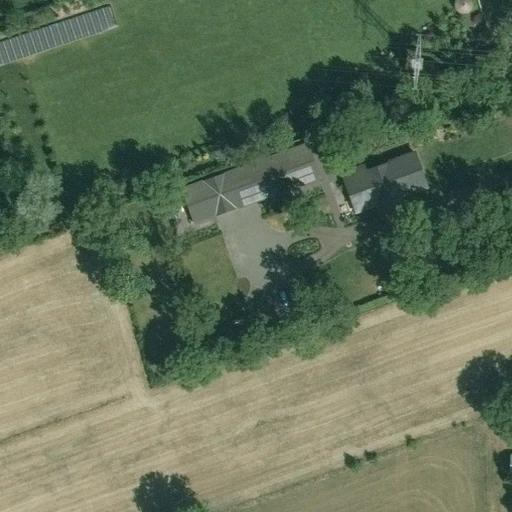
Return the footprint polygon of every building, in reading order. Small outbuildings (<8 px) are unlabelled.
[(480,74),(511,63),(511,60),(508,47),(474,58),(480,74)] [(453,85),(476,78),(473,67),(450,74),(453,85)] [(297,182),(286,153),(223,176),(228,188),(249,180),(253,193),(274,185),(276,190),(297,182)] [(396,199),(427,188),(415,154),(364,173),(344,180),(353,205),(360,203),(364,215),(381,209),(383,215),(400,209),(396,199)] [(202,184),(179,192),(189,221),(212,213),(202,184)]
